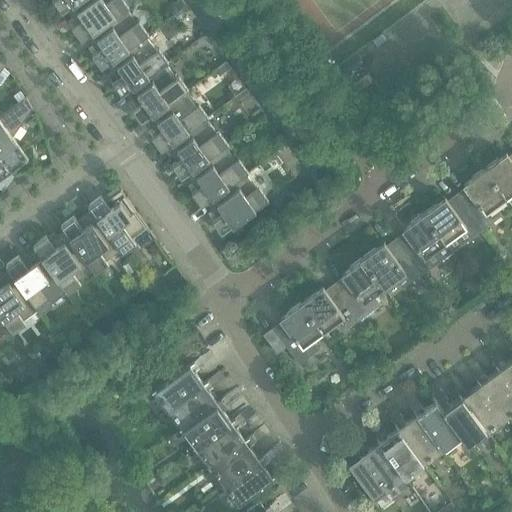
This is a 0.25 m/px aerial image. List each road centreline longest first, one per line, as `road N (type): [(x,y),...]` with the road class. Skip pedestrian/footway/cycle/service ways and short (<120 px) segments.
road 1 (residential): [(302,438),(494,307)]
road 2 (residential): [(382,183),(246,0)]
road 3 (residential): [(228,293),(382,183)]
road 4 (residential): [(228,293),(119,141)]
road 5 (residential): [(119,141),(19,0)]
road 6 (residential): [(302,438),(235,329),(228,293)]
road 7 (residential): [(382,183),(511,93)]
road 8 (residential): [(0,223),(119,141)]
